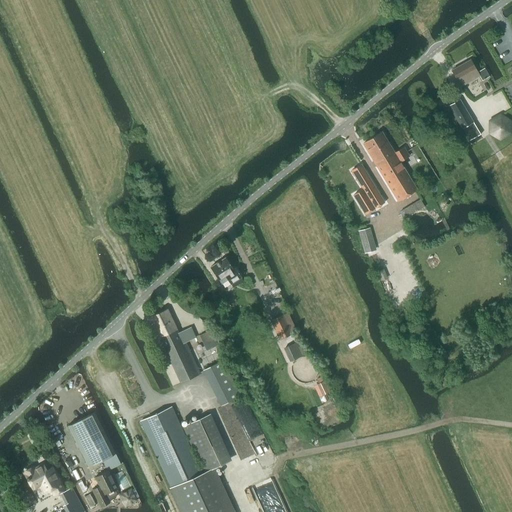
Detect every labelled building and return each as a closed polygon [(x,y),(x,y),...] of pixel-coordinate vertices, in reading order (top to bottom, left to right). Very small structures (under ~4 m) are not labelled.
[(477,73),(470,60),(452,71),(461,87),(479,76),(482,81),(489,77),(484,68),(477,73)] [(469,142),(480,135),(459,99),(448,106),(469,142)] [(500,140),(510,133),(510,121),(499,115),(489,121),(489,133),(500,140)] [(363,144),(398,202),(416,191),(399,162),(409,157),(403,148),(394,154),(381,133),(363,144)] [(361,165),(351,171),(362,190),(353,196),(365,215),(384,203),(361,165)] [(420,200),(399,212),(404,219),(424,207),(420,200)] [(374,251),(368,229),(359,232),(365,254),(374,251)] [(230,285),(241,278),(235,268),(232,270),(225,258),(210,268),(221,284),(227,280),(230,285)] [(382,271),(377,273),(381,281),(386,279),(382,271)] [(178,333),(167,310),(150,318),(180,383),(199,374),(185,343),(193,339),(188,328),(178,333)] [(279,340),(292,334),(288,324),(289,324),(292,322),(287,313),(285,314),(270,321),(279,340)] [(290,361),(301,356),(295,343),(284,348),(290,361)] [(222,405),(240,396),(222,361),(204,369),(222,405)] [(330,393),(325,381),(317,384),(321,396),(330,393)] [(202,474),(172,407),(140,421),(171,487),(169,488),(179,511),(234,511),(215,469),(226,463),(205,417),(182,427),(203,474),(202,474)] [(94,412),(67,426),(88,467),(101,460),(106,471),(107,471),(120,464),(94,412)] [(48,476),(42,465),(34,470),(33,468),(24,473),(34,490),(40,487),(44,493),(51,489),(54,494),(63,489),(54,473),(48,476)] [(100,507),(108,504),(103,495),(115,489),(106,471),(94,477),(98,486),(91,489),(100,507)] [(81,482),(78,484),(82,492),(85,499),(91,511),(95,508),(81,482)] [(118,495),(124,507),(137,501),(131,488),(118,495)] [(77,511),(72,501),(62,506),(65,511),(77,511)]
